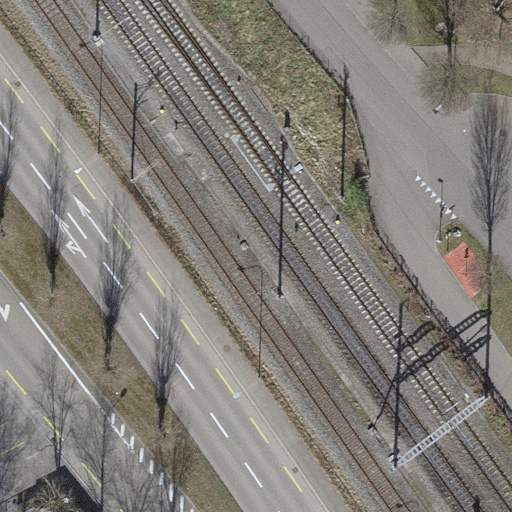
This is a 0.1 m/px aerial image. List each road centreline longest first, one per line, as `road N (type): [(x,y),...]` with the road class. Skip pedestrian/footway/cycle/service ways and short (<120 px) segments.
road 1 (primary): [(274,511),(208,409),(0,136)]
road 2 (residential): [(511,385),(410,248),(414,126)]
road 3 (primary): [(0,337),(135,511)]
road 4 (residential): [(414,126),(304,0)]
road 5 (residential): [(511,233),(414,126)]
